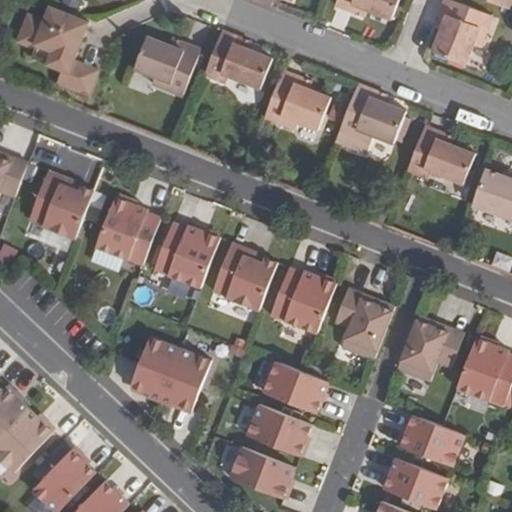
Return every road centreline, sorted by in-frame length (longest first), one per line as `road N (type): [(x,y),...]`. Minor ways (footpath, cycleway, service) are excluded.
road 1 (residential): [(0,99),(430,266)]
road 2 (residential): [(206,0),(213,10),(511,124)]
road 3 (residential): [(209,511),(0,310)]
road 4 (residential): [(328,511),(430,266)]
